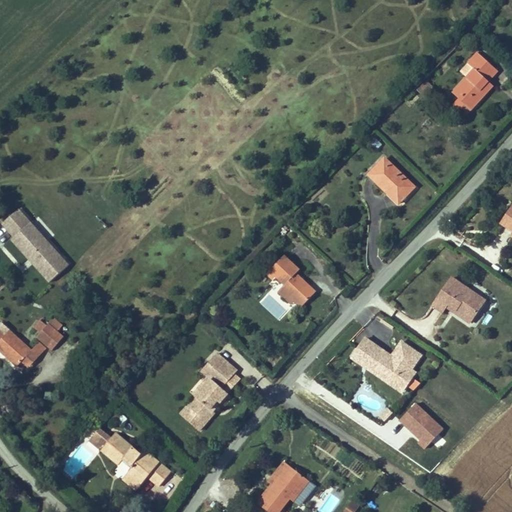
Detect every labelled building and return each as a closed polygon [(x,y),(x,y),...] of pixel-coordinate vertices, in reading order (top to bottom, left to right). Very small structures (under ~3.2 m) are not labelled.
[(482,117),(503,96),(497,90),(505,82),(511,74),(511,71),(496,55),(485,65),(492,73),(471,94),(476,100),(470,106),(482,117)] [(511,88),(505,82),(497,90),(503,96),(511,88)] [(433,184),(404,155),(387,172),(416,201),(433,184)] [(511,214),(507,211),(496,229),(510,238),(508,242),(511,244),(511,214)] [(88,272),(67,249),(64,251),(48,233),(50,230),(38,216),(22,231),(34,244),(31,247),(48,266),(50,265),(54,269),(52,271),(69,289),(88,272)] [(67,249),(50,230),(48,233),(64,251),(67,249)] [(301,251),(287,266),(293,272),(302,280),(307,285),(304,289),(311,296),(318,302),(332,287),(312,268),(316,265),(301,251)] [(293,272),(287,266),(283,270),(289,276),(293,272)] [(445,277),(425,306),(435,313),(437,311),(441,305),(449,310),(448,313),(464,324),(476,306),(460,295),(464,289),(445,277)] [(300,292),(304,289),(307,285),(302,280),(295,287),(300,292)] [(304,289),(300,292),(308,300),(311,296),(304,289)] [(480,300),(464,289),(460,295),(476,306),(480,300)] [(0,338),(2,340),(10,331),(0,321),(0,338)] [(2,340),(9,346),(4,351),(11,357),(15,354),(36,373),(40,368),(50,357),(28,337),(23,342),(17,337),(10,331),(2,340)] [(79,351),(63,337),(57,344),(72,358),(79,351)] [(370,350),(362,345),(351,363),(359,368),(370,350)] [(389,388),(401,395),(412,378),(408,375),(418,360),(398,347),(391,358),(393,359),(391,363),(378,354),(366,372),(377,379),(378,377),(391,385),(389,388)] [(231,348),(216,366),(223,372),(227,375),(219,384),(218,382),(210,392),(211,393),(203,403),(201,402),(194,410),(213,426),(228,408),(227,407),(224,405),(232,396),(235,399),(243,390),(237,384),(249,370),(252,366),(231,348)] [(57,350),(50,357),(58,364),(65,356),(57,350)] [(370,350),(359,368),(351,363),(349,364),(400,398),(401,395),(389,388),(391,385),(378,377),(377,379),(366,372),(378,354),(370,350)] [(58,364),(50,357),(40,368),(48,375),(58,364)] [(243,390),(255,375),(249,370),(237,384),(243,390)] [(219,384),(227,375),(223,372),(207,389),(210,392),(218,382),(219,384)] [(227,407),(235,399),(232,396),(224,405),(227,407)] [(109,446),(139,470),(145,462),(155,469),(153,471),(154,472),(149,478),(163,490),(171,480),(183,489),(194,475),(166,453),(161,459),(135,439),(130,445),(118,435),(109,446)] [(70,457),(63,469),(75,477),(83,464),(70,457)] [(273,493),(287,472),(283,469),(268,490),(272,493),(273,493)] [(284,511),(289,505),(293,508),(308,487),(287,472),(273,493),(272,493),(258,511),(284,511)] [(160,494),(163,490),(149,478),(146,483),(160,494)] [(311,489),(308,487),(293,508),(296,510),(311,489)]
